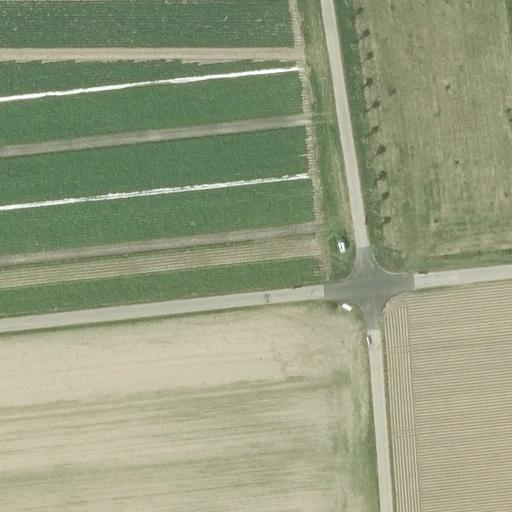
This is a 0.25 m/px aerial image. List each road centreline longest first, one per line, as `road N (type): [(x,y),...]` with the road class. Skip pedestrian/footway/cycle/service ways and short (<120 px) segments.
road 1 (track): [(0,324),(367,285)]
road 2 (track): [(324,0),(367,285)]
road 3 (track): [(367,285),(382,511)]
road 4 (track): [(367,285),(511,270)]
